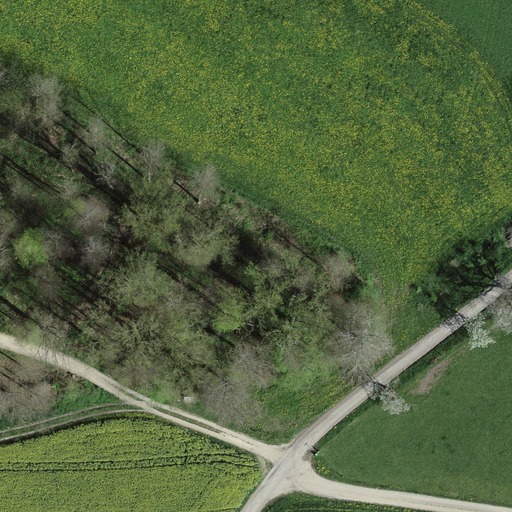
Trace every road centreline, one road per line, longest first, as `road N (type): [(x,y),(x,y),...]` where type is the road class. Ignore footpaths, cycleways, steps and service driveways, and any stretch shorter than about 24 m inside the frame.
road 1 (track): [(0,337),(147,408),(260,450),(321,486),(476,511)]
road 2 (unclassified): [(248,511),(308,438),(511,276)]
road 3 (track): [(387,0),(462,51),(511,145)]
road 4 (track): [(0,441),(147,408)]
